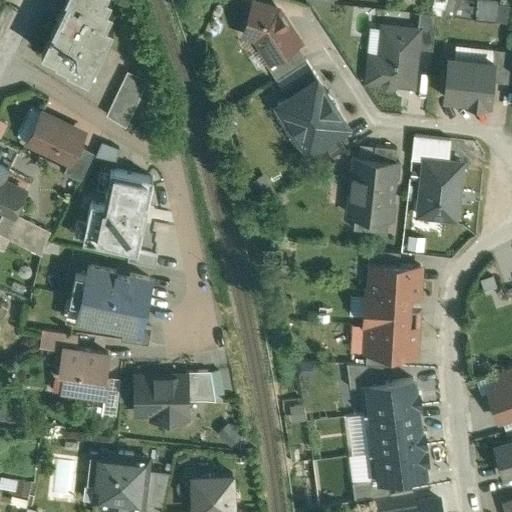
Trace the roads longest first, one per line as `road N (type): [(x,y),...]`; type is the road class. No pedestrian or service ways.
road 1 (residential): [(0,56),(176,173),(210,333),(178,342)]
road 2 (residential): [(509,226),(462,262),(450,288),(449,362),(471,511)]
road 3 (residential): [(511,153),(498,136),(377,117),(311,19)]
